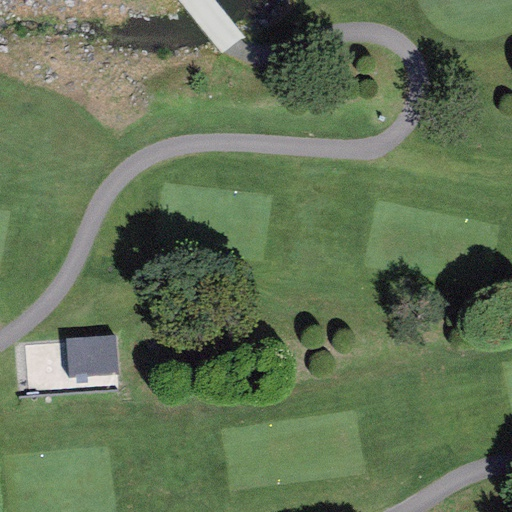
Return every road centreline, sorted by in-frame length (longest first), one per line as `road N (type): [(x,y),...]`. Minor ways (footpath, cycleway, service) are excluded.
road 1 (track): [(0,346),(37,318),(112,183),(136,162),(177,143),(349,153),(378,148),(401,130),(417,87),(403,48),(376,34),(348,31),(279,54),(229,46)]
road 2 (track): [(400,511),(454,480),(511,462)]
